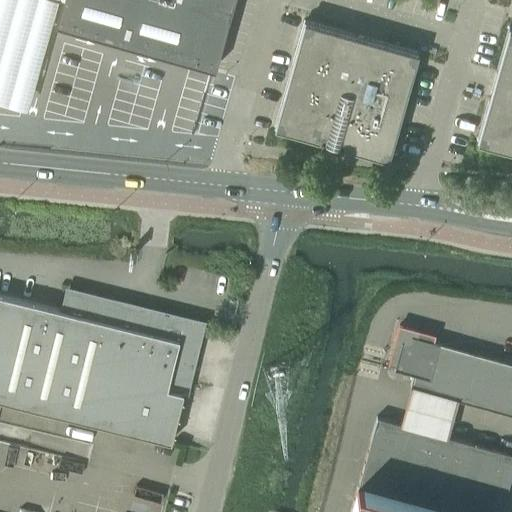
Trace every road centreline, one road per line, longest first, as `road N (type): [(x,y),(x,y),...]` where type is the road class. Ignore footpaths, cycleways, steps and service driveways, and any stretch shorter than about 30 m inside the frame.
road 1 (unclassified): [(211,511),(289,194)]
road 2 (tertiary): [(222,187),(0,164)]
road 3 (unclassified): [(415,208),(470,0)]
road 4 (unknown): [(511,318),(407,299),(383,304),(364,332),(354,376)]
road 5 (unclassified): [(222,187),(275,0)]
road 6 (tertiary): [(415,208),(289,194)]
